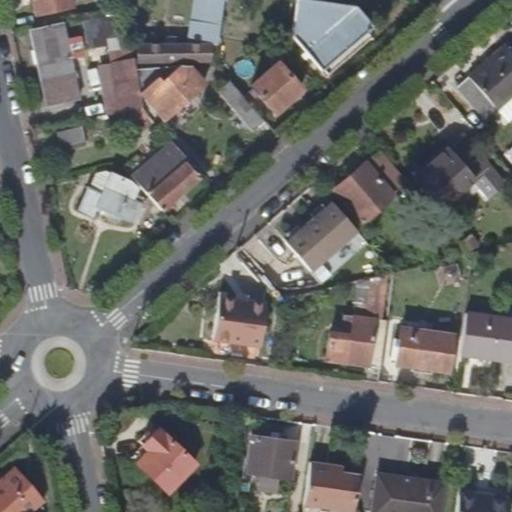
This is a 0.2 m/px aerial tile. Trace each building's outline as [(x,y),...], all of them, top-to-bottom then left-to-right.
[(71,0),(34,0),(39,17),(74,10),(71,0)] [(218,46),(223,0),(194,0),(189,45),(176,45),(167,45),(138,44),(138,62),(165,62),(167,60),(210,60),(211,45),(218,46)] [(373,26),(357,6),(310,0),(297,0),(293,36),(322,70),(373,26)] [(114,16),(85,17),(86,48),(115,47),(114,16)] [(72,72),(62,23),(32,29),(43,78),(72,72)] [(511,95),(511,53),(505,45),(457,87),(485,119),(496,109),(511,95)] [(136,69),(134,59),(112,63),(121,112),(130,110),(143,107),(138,82),(136,69)] [(301,88),(278,62),(251,85),(274,111),(301,88)] [(169,116),(205,85),(187,64),(157,67),(160,79),(161,81),(149,92),(152,96),(147,99),(162,115),(166,112),(169,116)] [(160,79),(157,67),(136,69),(138,82),(160,79)] [(265,121),(231,80),(217,92),(251,133),(265,121)] [(511,116),(511,95),(496,109),(507,121),(511,116)] [(154,120),(143,107),(130,110),(131,120),(141,131),(154,120)] [(486,200),(506,182),(464,134),(415,176),(441,206),(469,181),(486,200)] [(198,177),(186,162),(189,160),(174,143),(133,178),(161,209),(198,177)] [(392,194),(407,181),(379,149),(333,190),(362,223),(393,196),(392,194)] [(134,198),(138,188),(130,179),(110,171),(101,192),(86,186),(74,212),(89,218),(95,205),(133,222),(143,203),(134,198)] [(101,192),(110,171),(91,175),(86,186),(101,192)] [(356,231),(330,202),(282,245),(309,274),(356,231)] [(380,317),(386,271),(370,275),(369,282),(365,314),(380,317)] [(356,280),(352,313),(365,314),(369,282),(356,280)] [(259,344),(265,301),(217,294),(211,336),(259,344)] [(381,365),(387,318),(380,317),(365,314),(352,313),(349,332),(329,329),(325,357),(381,365)] [(510,360),(511,342),(511,318),(465,313),(460,353),(510,360)] [(447,370),(453,334),(401,326),(395,362),(447,370)] [(195,463),(158,428),(143,445),(148,450),(137,462),(168,491),(195,463)] [(289,478),(294,440),(252,434),(247,472),(259,474),(258,486),(274,488),(276,476),(289,478)] [(354,510),(359,473),(329,470),(330,464),(309,461),(304,503),(354,510)] [(0,511),(29,511),(41,502),(14,472),(0,483),(0,511)] [(404,511),(409,479),(374,473),(368,511),(404,511)] [(437,511),(441,484),(409,479),(404,511),(437,511)] [(506,511),(509,495),(488,491),(487,497),(476,495),(460,493),(456,511),(506,511)]
